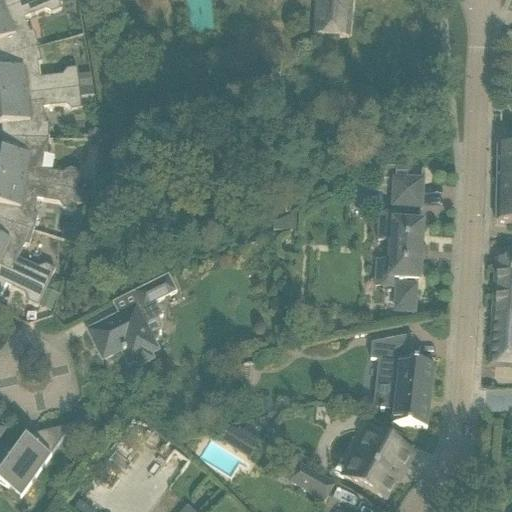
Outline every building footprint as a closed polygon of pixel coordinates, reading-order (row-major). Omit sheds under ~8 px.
[(0,59),(37,50),(34,35),(30,36),(24,21),(44,13),(52,16),(61,12),(56,0),(36,0),(0,15),(0,59)] [(0,0),(0,15),(36,0),(0,0)] [(315,0),(312,37),(348,40),(351,0),(315,0)] [(39,81),(38,66),(41,65),(37,50),(0,59),(0,100),(79,92),(92,90),(90,77),(78,78),(77,71),(66,73),(61,79),(39,81)] [(45,126),(43,111),(65,108),(71,113),(81,112),(80,100),(94,99),(92,90),(79,92),(0,100),(0,126),(2,141),(48,142),(49,126),(45,126)] [(41,173),(44,158),(48,158),(48,142),(2,141),(0,150),(0,181),(76,194),(86,195),(91,196),(94,185),(78,183),(80,173),(70,172),(63,176),(41,173)] [(511,149),(497,150),(496,188),(511,187),(511,149)] [(0,181),(0,223),(33,234),(38,219),(34,217),(37,202),(58,206),(63,212),(73,214),(74,209),(79,210),(85,206),(86,196),(76,194),(0,181)] [(421,184),(401,183),(395,182),(393,209),(420,210),(421,184)] [(511,187),(496,188),(496,226),(511,225),(511,187)] [(421,228),(401,227),(398,226),(398,217),(379,216),(377,244),(387,244),(386,264),(391,265),(390,282),(397,282),(395,314),(412,315),(412,318),(413,318),(415,283),(418,284),(421,228)] [(18,261),(25,247),(28,249),(33,234),(0,223),(0,269),(46,291),(55,272),(45,268),(38,271),(18,261)] [(511,322),(511,262),(495,261),(491,321),(511,322)] [(0,269),(0,308),(2,304),(0,302),(0,298),(5,288),(25,298),(28,305),(37,310),(46,291),(0,269)] [(138,368),(152,362),(149,357),(157,353),(144,328),(162,319),(156,305),(176,295),(168,278),(151,286),(133,295),(140,308),(88,334),(102,362),(121,353),(128,367),(136,363),(138,368)] [(46,293),(38,310),(51,316),(58,299),(46,293)] [(511,322),(491,321),(488,369),(511,370),(511,322)] [(427,431),(433,368),(408,365),(411,339),(372,347),(370,362),(381,363),(377,396),(393,398),(390,428),(427,431)] [(32,438),(18,457),(5,449),(0,456),(0,485),(20,500),(69,431),(79,429),(79,427),(32,438)] [(244,462),(255,450),(229,427),(218,439),(244,462)] [(399,475),(402,476),(412,457),(368,433),(343,479),(384,502),(399,475)] [(299,458),(295,465),(301,468),(305,462),(299,458)] [(300,469),(291,485),(324,505),(334,489),(300,469)]
